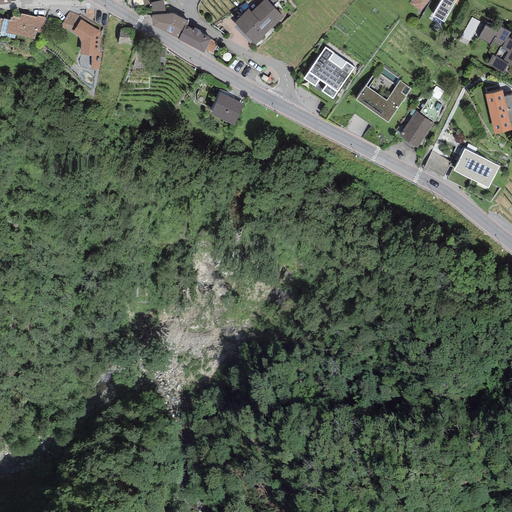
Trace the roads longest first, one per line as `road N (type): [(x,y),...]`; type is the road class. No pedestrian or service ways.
road 1 (tertiary): [(511,245),(435,184),(279,105)]
road 2 (tertiary): [(279,105),(104,1)]
road 3 (residential): [(279,105),(286,86),(280,67),(237,49),(182,7)]
